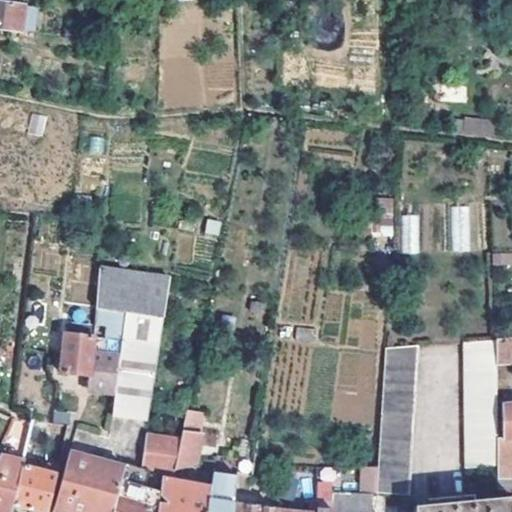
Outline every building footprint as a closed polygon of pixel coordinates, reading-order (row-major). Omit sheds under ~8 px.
[(0,0),(0,28),(15,31),(39,34),(41,9),(4,3),(3,0),(0,0)] [(391,221),(392,198),(376,198),(375,220),(391,221)] [(418,252),(418,215),(401,215),(402,253),(418,252)] [(130,276),(97,271),(93,310),(126,315),(130,276)] [(172,281),(130,276),(126,315),(125,322),(164,326),(172,281)] [(113,419),(148,424),(164,326),(125,322),(120,356),(115,398),(113,419)] [(89,378),(88,387),(94,388),(93,396),(115,398),(120,356),(93,354),(94,339),(67,337),(62,375),(89,378)] [(511,364),(511,339),(495,341),(495,366),(511,364)] [(497,440),(495,366),(495,341),(462,342),(466,469),(497,466),(497,440)] [(416,344),(384,346),(376,471),(375,495),(398,496),(409,497),(416,344)] [(511,407),(501,408),(502,439),(497,440),(497,466),(498,479),(511,478),(511,407)] [(187,413),(183,432),(201,435),(203,416),(187,413)] [(12,418),(2,443),(18,449),(27,423),(12,418)] [(34,423),(24,463),(22,469),(31,471),(43,424),(34,423)] [(163,476),(175,474),(183,432),(158,429),(157,438),(148,437),(143,470),(163,476)] [(183,432),(175,474),(197,467),(201,435),(183,432)] [(252,478),(258,442),(243,441),(237,477),(252,478)] [(71,452),(57,502),(78,508),(76,511),(89,511),(90,511),(89,511),(113,511),(125,469),(71,452)] [(24,463),(0,456),(0,511),(11,511),(13,507),(22,469),(24,463)] [(13,507),(34,511),(47,511),(59,469),(48,467),(46,475),(31,471),(22,469),(13,507)] [(376,471),(332,467),(332,485),(331,494),(375,495),(376,471)] [(162,480),(125,469),(113,511),(156,511),(162,483),(162,480)] [(156,511),(207,511),(214,475),(214,473),(207,472),(204,488),(162,483),(156,511)] [(231,511),(232,506),(235,488),(237,479),(214,475),(207,511),(231,511)] [(252,478),(237,477),(237,479),(235,488),(250,490),(252,478)] [(331,511),(331,494),(332,485),(314,484),(310,511),(331,511)] [(373,511),(375,495),(331,494),(331,511),(373,511)] [(397,511),(413,511),(413,508),(414,496),(409,497),(398,496),(397,511)] [(509,511),(511,497),(511,496),(413,508),(413,511),(509,511)] [(57,502),(53,511),(89,511),(90,511),(89,511),(76,511),(78,508),(57,502)]
